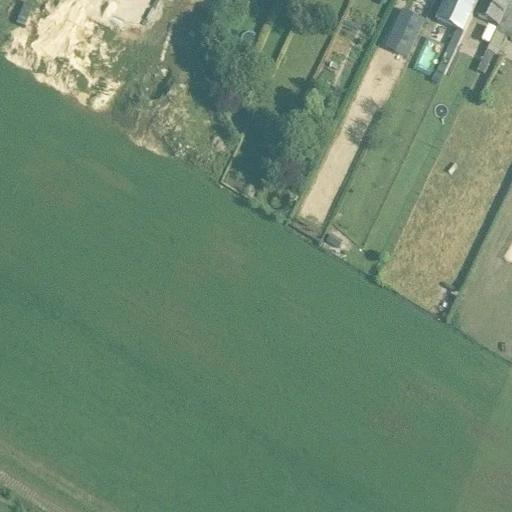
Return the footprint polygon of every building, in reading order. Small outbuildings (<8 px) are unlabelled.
[(446,0),(436,23),(462,36),(478,0),(446,0)] [(511,0),(484,0),(476,19),(498,29),(511,0)] [(511,0),(498,29),(495,35),(511,42),(511,0)] [(203,92),(194,97),(205,118),(214,114),(203,92)] [(330,192),(323,206),(335,212),(342,198),(330,192)]
